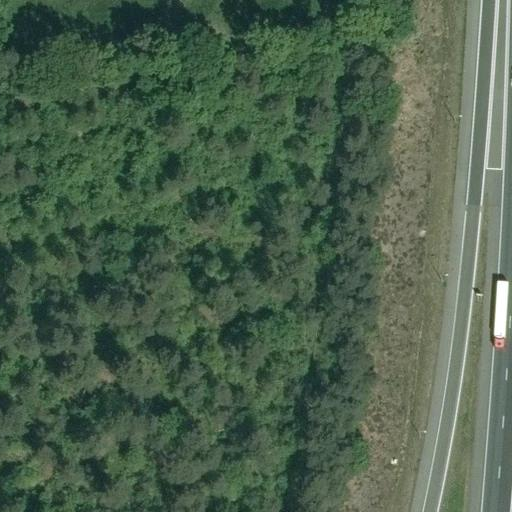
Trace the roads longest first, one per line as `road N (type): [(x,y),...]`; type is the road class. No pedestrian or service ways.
road 1 (motorway): [(488,0),(458,338),(429,511)]
road 2 (motorway): [(511,271),(495,511)]
road 3 (track): [(0,104),(161,84),(184,38)]
